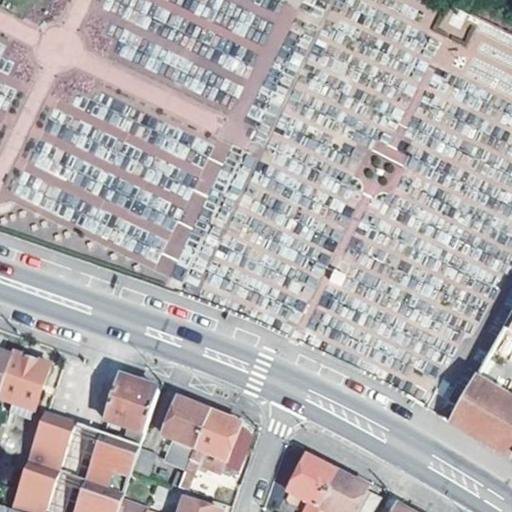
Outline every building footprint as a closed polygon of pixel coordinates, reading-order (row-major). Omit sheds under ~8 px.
[(458,35),(465,14),(446,8),(439,29),(458,35)] [(13,354),(11,360),(0,389),(0,400),(12,405),(34,413),(50,367),(14,355),(13,354)] [(0,389),(11,360),(0,355),(0,389)] [(140,447),(159,391),(140,385),(119,377),(104,420),(131,430),(127,443),(140,447)] [(460,427),(511,458),(511,456),(511,398),(475,377),(469,386),(458,406),(450,421),(460,427)] [(458,406),(469,386),(457,380),(446,399),(458,406)] [(180,477),(208,413),(190,405),(178,400),(162,435),(183,444),(178,456),(180,457),(173,474),(180,477)] [(34,413),(12,405),(8,414),(31,422),(34,413)] [(228,421),(208,413),(180,477),(176,487),(188,492),(200,465),(223,476),(225,469),(238,474),(252,437),(239,430),(240,426),(228,421)] [(117,511),(140,447),(127,443),(45,417),(12,511),(11,511),(117,511)] [(318,511),(336,473),(320,465),(307,458),(289,494),(307,503),(302,511),(318,511)] [(336,473),(318,511),(356,511),(367,490),(355,483),(336,473)] [(143,511),(145,507),(125,498),(118,511),(143,511)] [(211,511),(184,502),(180,511),(211,511)]
